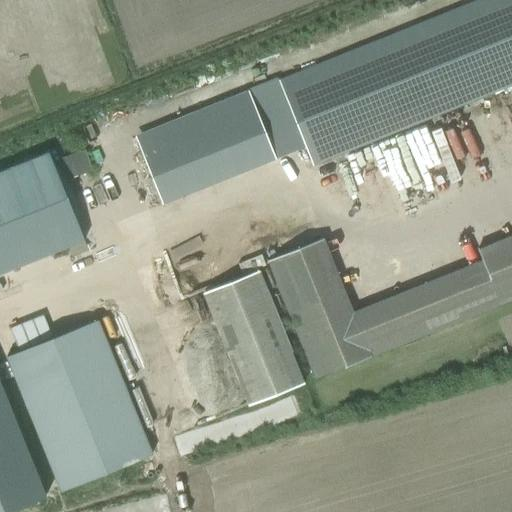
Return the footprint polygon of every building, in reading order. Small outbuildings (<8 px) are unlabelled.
[(511,0),(480,0),(279,81),(312,165),(511,85),(511,0)] [(252,92),(136,130),(159,200),(275,162),(252,92)] [(68,177),(91,169),(84,148),(61,156),(68,177)] [(247,407),(303,385),(258,271),(202,293),(247,407)] [(97,321),(6,358),(61,493),(152,456),(97,321)] [(490,365),(509,360),(504,343),(485,349),(490,365)] [(197,444),(192,444),(191,434),(175,435),(177,454),(198,452),(197,444)]
